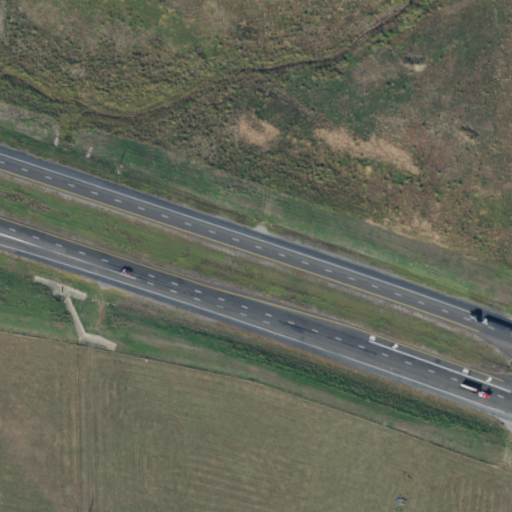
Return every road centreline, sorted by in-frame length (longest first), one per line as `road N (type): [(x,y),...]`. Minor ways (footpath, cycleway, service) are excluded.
road 1 (trunk): [(0,227),(511,399)]
road 2 (trunk): [(511,333),(0,164)]
